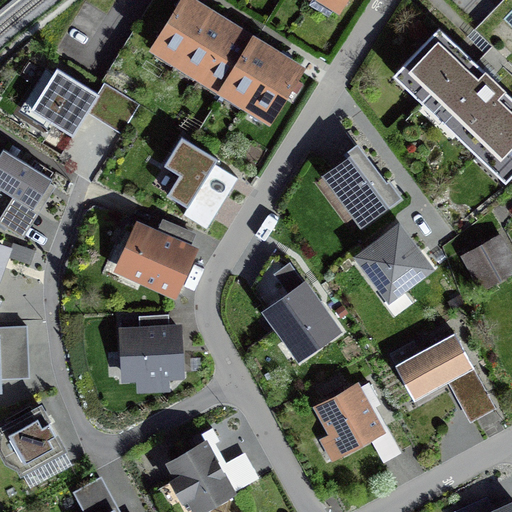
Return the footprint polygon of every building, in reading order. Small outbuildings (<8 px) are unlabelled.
[(178,62),(208,13),(187,0),(183,0),(154,47),(178,62)] [(208,13),(178,62),(201,76),(231,27),(208,13)] [(231,27),(201,76),(224,90),(254,41),(231,27)] [(511,173),(511,97),(439,27),(401,67),(415,80),(411,84),(447,118),(450,114),(463,126),(459,130),(495,165),(499,161),(511,173)] [(224,90),(246,104),(277,55),(254,41),(224,90)] [(278,56),(277,55),(246,104),(270,119),(301,70),(288,62),(292,56),(282,50),(278,56)] [(140,104),(104,82),(97,93),(57,68),(31,110),(73,136),(95,101),(103,107),(98,116),(122,131),(121,133),(140,104)] [(167,194),(188,207),(218,159),(182,137),(164,165),(180,175),(167,194)] [(387,185),(357,145),(346,153),(349,156),(331,170),(353,200),(347,205),(362,224),(399,197),(389,183),(387,185)] [(52,179),(3,148),(0,153),(0,188),(33,209),(52,179)] [(138,252),(129,272),(171,291),(190,249),(185,247),(191,233),(164,221),(158,234),(141,227),(131,249),(138,252)] [(390,296),(428,267),(418,253),(420,251),(412,240),(409,242),(399,227),(360,256),(390,296)] [(468,257),(482,284),(511,267),(511,264),(499,240),(468,257)] [(337,331),(289,263),(272,253),(255,280),(273,305),(267,309),(300,356),(337,331)] [(140,330),(122,331),(124,376),(182,373),(179,328),(169,329),(169,314),(139,315),(140,330)] [(395,365),(415,400),(452,379),(474,367),(454,332),(395,365)] [(494,404),(474,367),(452,379),(472,416),(494,404)] [(356,386),(318,407),(342,451),(381,430),(369,408),(379,402),(369,382),(358,388),(356,386)] [(64,449),(40,407),(0,428),(0,432),(1,434),(0,442),(0,449),(7,461),(19,467),(21,472),(64,449)] [(477,418),(482,428),(499,419),(493,409),(477,418)] [(233,491),(205,441),(169,461),(178,477),(172,480),(183,499),(188,496),(197,511),(208,506),(210,509),(224,501),(222,498),(233,491)] [(115,511),(97,480),(75,492),(86,511),(115,511)] [(471,499),(449,511),(450,511),(476,511),(477,511),(471,499)] [(511,511),(511,502),(489,511),(511,511)]
